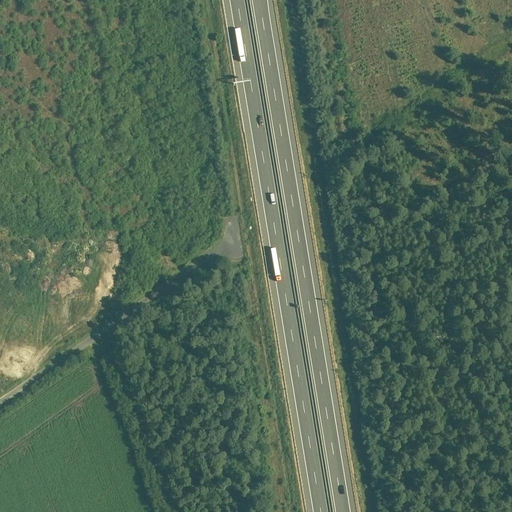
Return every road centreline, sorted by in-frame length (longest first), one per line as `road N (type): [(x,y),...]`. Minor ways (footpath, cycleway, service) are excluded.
road 1 (motorway): [(343,511),(258,0)]
road 2 (motorway): [(236,0),(320,511)]
road 3 (unclassified): [(0,403),(231,242)]
road 4 (track): [(372,136),(511,37)]
